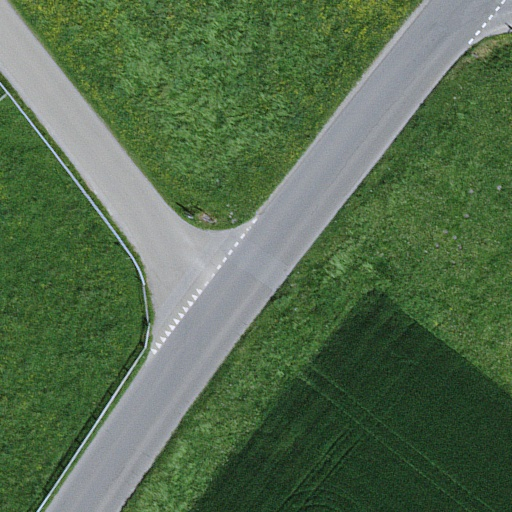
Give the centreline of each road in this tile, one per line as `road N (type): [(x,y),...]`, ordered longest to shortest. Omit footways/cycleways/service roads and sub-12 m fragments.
road 1 (tertiary): [(225,310),(473,0)]
road 2 (unclassified): [(225,310),(0,36)]
road 3 (tertiary): [(101,511),(225,310)]
